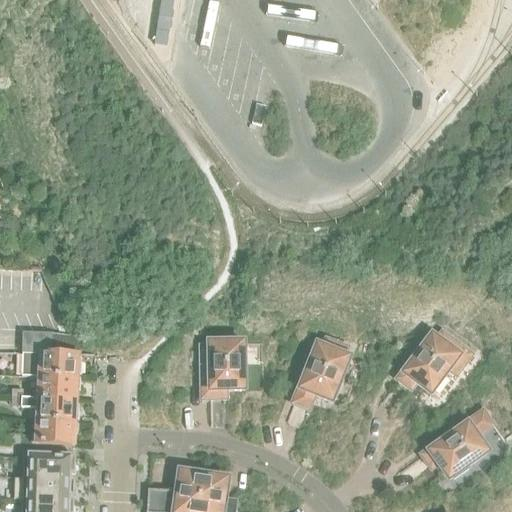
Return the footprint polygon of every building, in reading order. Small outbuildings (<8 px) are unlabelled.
[(0,224),(10,225),(10,219),(10,213),(0,212),(0,224)] [(15,219),(14,219),(10,219),(10,225),(0,224),(0,232),(21,233),(15,219)] [(457,382),(475,357),(441,332),(435,341),(433,339),(414,364),(412,362),(397,382),(411,393),(417,386),(431,397),(448,376),(457,382)] [(51,357),(51,337),(23,335),(22,355),(51,357)] [(39,379),(78,380),(78,379),(81,379),(81,368),(79,368),(80,358),(71,338),(51,337),(51,357),(22,355),(14,355),(14,364),(40,365),(39,379)] [(247,388),(246,370),(244,371),(244,361),(244,346),(238,346),(238,344),(231,342),(223,343),(216,344),(216,346),(210,346),(210,349),(201,349),(202,378),(208,378),(209,402),(227,402),(226,393),(245,393),(245,389),(247,388)] [(344,376),(338,373),(347,351),(327,342),(323,350),(318,348),(307,377),(304,376),(292,407),(309,414),(315,398),(332,405),(334,401),(335,402),(342,385),(340,384),(344,376)] [(34,401),(77,402),(78,394),(80,394),(81,384),(78,383),(78,380),(39,379),(39,391),(34,390),(34,401)] [(12,400),(23,401),(24,392),(13,392),(12,400)] [(23,409),(23,401),(12,400),(12,408),(23,409)] [(38,410),(37,423),(76,426),(76,423),(79,423),(79,413),(77,412),(77,402),(34,401),(34,410),(38,410)] [(485,413),(470,423),(466,426),(452,436),(454,438),(443,445),(442,443),(421,458),(432,473),(439,467),(449,482),(453,480),(454,481),(469,471),(468,469),(488,455),(479,442),(496,429),(485,413)] [(76,426),(37,423),(36,435),(32,435),(32,438),(10,437),(10,446),(32,447),(75,449),(76,439),(78,439),(78,429),(76,428),(76,426)] [(23,481),(75,483),(75,482),(70,482),(70,476),(75,476),(75,461),(24,459),(23,481)] [(199,511),(205,476),(189,473),(188,476),(180,475),(178,494),(148,492),(147,511),(146,511),(199,511)] [(205,476),(199,511),(223,511),(228,482),(220,480),(220,478),(205,476)] [(74,497),(75,483),(23,481),(22,502),(74,504),(74,503),(69,503),(69,497),(74,497)] [(73,511),(74,504),(22,502),(21,511),(73,511)]
